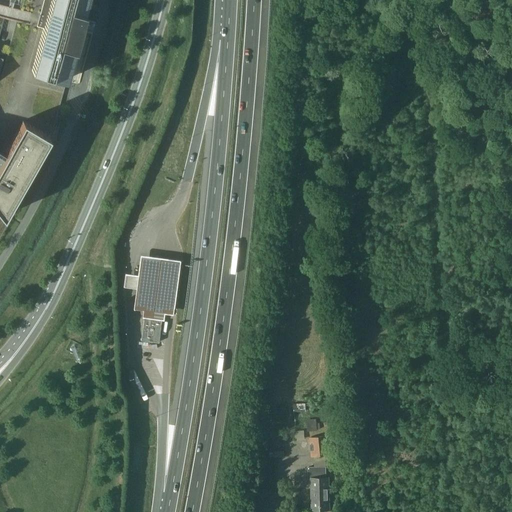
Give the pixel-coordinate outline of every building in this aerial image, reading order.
[(87,0),(45,0),(40,22),(39,26),(43,27),(32,71),(66,80),(82,20),(87,0)] [(62,108),(73,111),(80,84),(70,81),(62,108)] [(0,213),(3,217),(11,202),(49,136),(23,121),(5,152),(0,149),(0,213)] [(142,308),(141,315),(163,318),(164,311),(172,312),(180,258),(140,252),(137,272),(125,271),(122,285),(135,286),(132,307),(142,308)] [(158,342),(161,319),(144,317),(140,340),(158,342)] [(317,419),(307,420),(308,430),(317,430),(317,419)] [(312,458),(329,456),(328,436),(310,438),(312,458)] [(327,477),(326,467),(309,467),(309,477),(311,477),(312,509),(329,508),(329,477),(327,477)]
